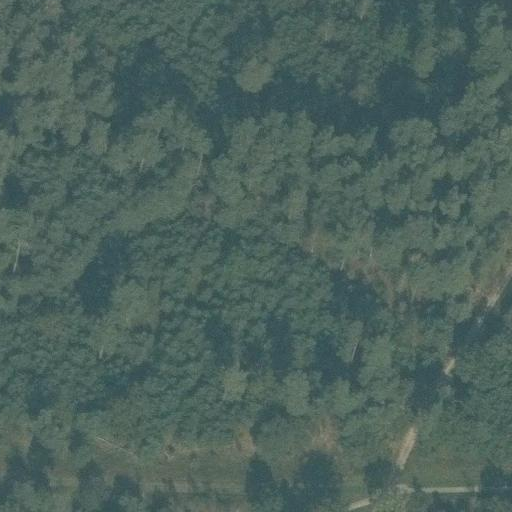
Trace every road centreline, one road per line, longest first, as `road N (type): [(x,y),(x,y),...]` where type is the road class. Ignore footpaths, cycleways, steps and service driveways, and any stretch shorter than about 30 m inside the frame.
road 1 (track): [(383,492),(0,481)]
road 2 (track): [(383,492),(511,271)]
